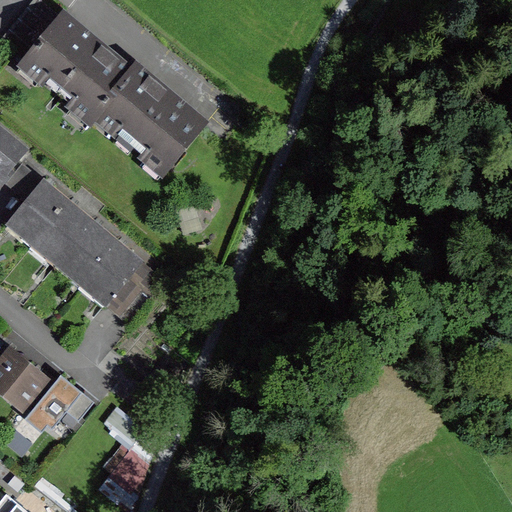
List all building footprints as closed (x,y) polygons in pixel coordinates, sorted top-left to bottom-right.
[(63,7),(14,66),(90,128),(95,122),(117,96),(110,91),(132,64),(63,7)] [(117,96),(95,122),(163,178),(210,122),(136,60),(132,64),(110,91),(117,96)] [(0,177),(25,149),(0,126),(0,177)] [(70,200),(44,178),(6,223),(32,245),(70,200)] [(95,221),(70,200),(32,245),(56,266),(95,221)] [(119,241),(95,221),(56,266),(80,286),(119,241)] [(145,263),(119,241),(80,286),(107,308),(108,306),(133,277),(145,263)] [(133,277),(108,306),(119,315),(144,286),(133,277)] [(154,295),(144,286),(119,315),(129,324),(154,295)] [(56,383),(10,346),(0,357),(0,395),(27,418),(25,420),(40,433),(47,425),(52,429),(66,411),(78,421),(93,403),(61,377),(56,383)] [(122,444),(103,467),(131,490),(150,467),(122,444)] [(27,511),(6,494),(0,502),(0,511),(27,511)]
